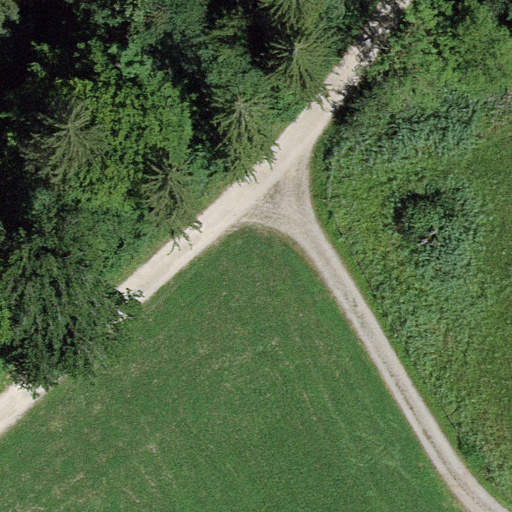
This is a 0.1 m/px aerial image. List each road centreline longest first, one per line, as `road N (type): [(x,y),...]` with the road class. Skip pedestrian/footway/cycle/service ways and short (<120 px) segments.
road 1 (track): [(488,511),(273,190)]
road 2 (track): [(0,409),(214,216),(273,190)]
road 3 (track): [(273,190),(378,0)]
